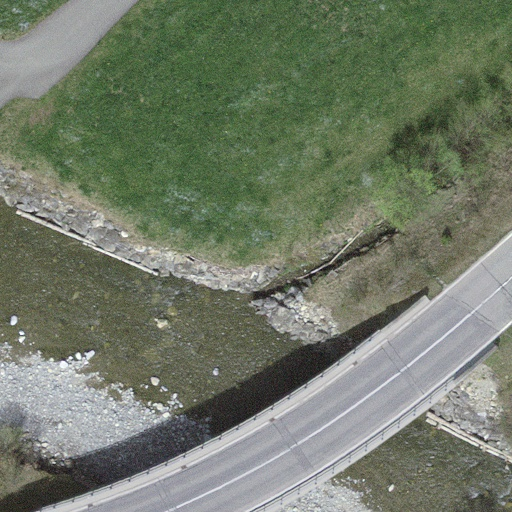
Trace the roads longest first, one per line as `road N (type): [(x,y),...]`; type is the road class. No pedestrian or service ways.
road 1 (secondary): [(511,275),(311,431),(242,477),(166,511)]
road 2 (track): [(0,81),(103,0)]
